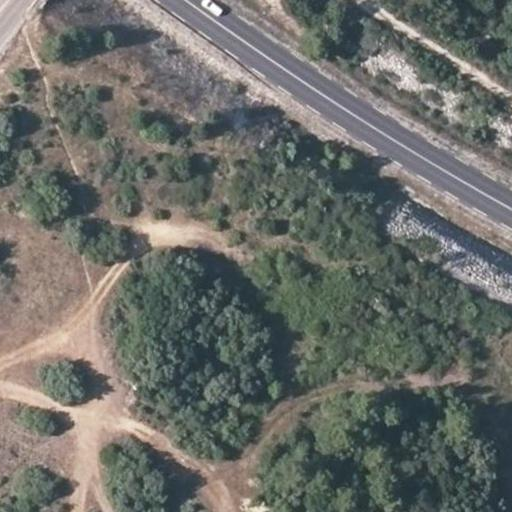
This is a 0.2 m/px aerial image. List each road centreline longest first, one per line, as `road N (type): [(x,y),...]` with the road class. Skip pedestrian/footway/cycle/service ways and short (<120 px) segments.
road 1 (track): [(502,511),(507,440),(467,358),(406,320),(320,325),(277,382),(220,511)]
road 2 (primary): [(178,0),(295,95),(511,207)]
road 3 (track): [(225,486),(148,435),(61,401)]
road 4 (track): [(114,511),(61,401),(0,383)]
road 5 (track): [(511,87),(382,0)]
